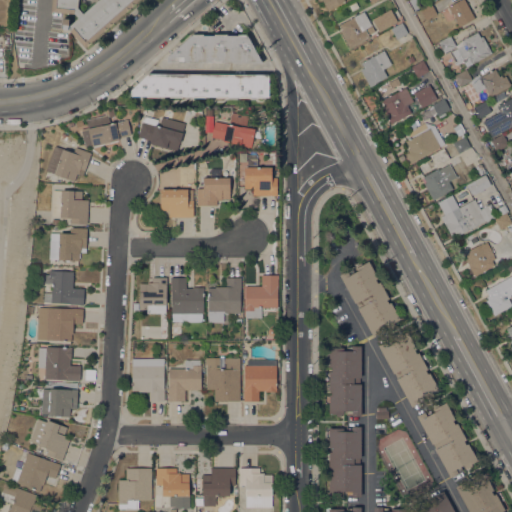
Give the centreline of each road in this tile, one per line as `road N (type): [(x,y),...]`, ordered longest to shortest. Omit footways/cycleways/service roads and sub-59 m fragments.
road 1 (residential): [(79,511),(108,435),(124,192),(134,181)]
road 2 (tertiary): [(299,511),(300,207)]
road 3 (secondary): [(0,101),(76,81),(169,11)]
road 4 (residential): [(108,435),(299,435)]
road 5 (residential): [(121,247),(233,247),(249,234)]
road 6 (track): [(0,221),(4,194),(27,161),(30,98)]
